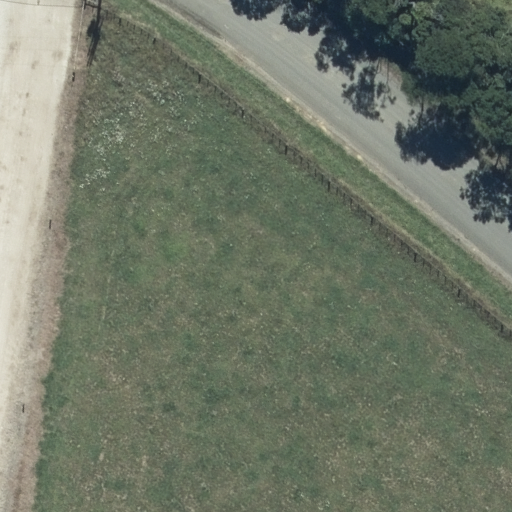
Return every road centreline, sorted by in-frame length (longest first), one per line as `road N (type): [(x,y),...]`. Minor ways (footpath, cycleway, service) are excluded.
road 1 (unclassified): [(221,0),(511,239)]
road 2 (track): [(0,292),(41,0)]
